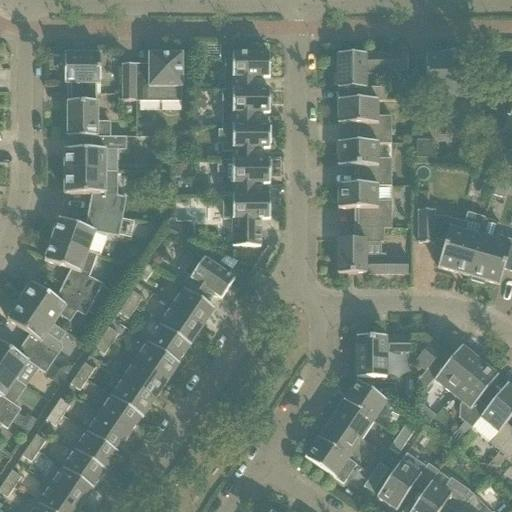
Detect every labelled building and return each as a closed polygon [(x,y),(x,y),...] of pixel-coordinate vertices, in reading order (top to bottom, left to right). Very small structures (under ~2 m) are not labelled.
[(64,86),(70,86),(70,85),(96,85),(96,86),(100,86),(100,56),(83,56),(83,52),(68,52),(68,56),(64,56),(64,86)] [(136,66),(136,103),(161,103),(182,103),(182,89),(182,76),(182,56),(148,56),(148,66),(136,66)] [(269,79),(269,56),(232,56),(232,64),(225,64),(225,92),(228,92),(260,92),(260,91),(260,79),(269,79)] [(357,90),(357,102),(377,102),(377,103),(383,103),(383,88),(365,89),(365,72),(407,72),(407,56),(337,56),(337,76),(334,76),(334,86),(337,86),(337,90),(357,90)] [(466,100),(466,59),(463,59),(463,56),(438,56),(438,59),(425,59),(425,95),(433,95),(433,104),(448,104),(448,100),(466,100)] [(121,86),(121,103),(136,103),(136,66),(121,66),(121,86)] [(511,69),(511,70),(491,125),(511,132),(511,69)] [(96,103),(96,86),(96,85),(70,85),(70,86),(70,103),(67,103),(67,120),(63,120),(63,135),(67,135),(67,139),(91,139),(97,139),(109,139),(109,124),(97,124),(97,103),(96,103)] [(222,92),(222,127),(232,127),(260,127),(260,126),(260,115),(269,115),(269,91),(260,91),(260,92),(228,92),(222,92)] [(377,118),(377,103),(377,102),(357,102),(337,102),(337,126),(357,126),(357,144),(357,145),(377,145),(391,145),(391,118),(377,118)] [(269,126),(260,126),(260,127),(232,127),(222,127),(221,127),(221,132),(218,132),(218,145),(221,145),(221,153),(232,153),(232,162),(260,162),(260,150),(269,150),(269,126)] [(125,139),(109,139),(97,139),(91,139),(91,151),(64,151),(64,174),(105,173),(105,152),(125,152),(125,139)] [(416,159),(434,159),(434,141),(416,141),(416,159)] [(377,160),(377,145),(357,145),(357,144),(337,144),(337,168),(357,168),(357,186),(357,187),(377,187),(377,188),(391,188),(391,160),(377,160)] [(260,162),(232,162),(221,163),(221,167),(217,167),(217,181),(221,181),(221,198),(223,198),(260,198),(260,197),(260,185),(269,185),(269,162),(260,162)] [(117,173),(105,173),(64,174),(64,196),(91,196),(88,213),(122,219),(125,199),(117,198),(117,173)] [(377,203),(377,188),(377,187),(357,187),(357,186),(337,186),(337,210),(357,210),(357,229),(391,230),(391,203),(377,203)] [(269,197),(260,197),(260,198),(223,198),(223,221),(232,221),(232,248),(260,248),(260,221),(269,221),(269,197)] [(467,278),(479,238),(462,233),(464,225),(445,219),(433,219),(433,212),(417,212),(418,245),(434,245),(434,241),(438,241),(445,243),(442,252),(439,251),(436,263),(438,264),(437,269),(467,278)] [(122,219),(88,213),(84,229),(58,220),(56,226),(53,225),(49,235),(53,237),(51,241),(88,254),(96,257),(99,258),(107,236),(118,238),(122,219)] [(391,230),(357,229),(357,241),(337,241),(337,276),(407,276),(407,260),(365,260),(365,244),(383,244),(383,230),(391,230)] [(511,273),(511,242),(495,238),(493,242),(479,238),(467,278),(471,279),(471,282),(483,285),(484,282),(499,287),(504,270),(511,273)] [(96,257),(88,254),(51,241),(44,263),(70,272),(62,286),(93,302),(102,286),(88,279),(96,257)] [(228,277),(233,271),(221,263),(217,270),(197,256),(184,275),(190,280),(183,290),(206,306),(207,306),(213,296),(221,301),(234,282),(228,277)] [(145,283),(154,271),(144,264),(135,276),(145,283)] [(93,302),(62,286),(55,300),(32,285),(29,288),(27,286),(18,298),(21,300),(19,303),(53,326),(59,317),(69,324),(76,313),(85,318),(93,302)] [(214,311),(207,306),(206,306),(183,290),(171,308),(202,329),(214,311)] [(133,293),(125,304),(135,310),(142,300),(133,293)] [(47,335),(53,326),(19,303),(7,321),(29,336),(23,346),(51,365),(61,350),(60,344),(47,335)] [(128,321),(135,310),(125,304),(118,314),(128,321)] [(190,347),(202,329),(171,308),(159,326),(190,347)] [(178,365),(190,347),(159,326),(147,344),(179,366),(179,365),(178,365)] [(108,329),(101,340),(111,346),(118,335),(108,329)] [(386,354),(410,354),(410,338),(356,338),(356,379),(386,379),(386,354)] [(104,357),(111,346),(101,340),(94,350),(104,357)] [(430,343),(414,363),(425,373),(441,353),(430,343)] [(51,365),(23,346),(16,355),(0,344),(0,371),(15,382),(28,363),(45,375),(51,365)] [(167,384),(179,366),(147,344),(135,362),(167,384)] [(419,380),(416,385),(425,393),(434,382),(452,397),(479,363),(475,360),(477,358),(467,351),(466,352),(461,348),(451,360),(441,353),(425,373),(419,380)] [(154,402),(167,384),(135,362),(122,380),(154,402)] [(479,363),(452,397),(462,405),(460,407),(459,420),(471,430),(480,419),(487,410),(478,402),(497,378),(479,363)] [(84,365),(77,375),(87,382),(94,371),(84,365)] [(15,382),(0,371),(0,411),(14,421),(20,411),(3,400),(15,382)] [(79,392),(87,382),(77,375),(70,386),(79,392)] [(142,419),(154,402),(122,380),(110,398),(142,419)] [(356,383),(343,402),(373,423),(387,403),(356,383)] [(511,389),(507,386),(487,410),(480,419),(498,434),(489,445),(499,453),(511,436),(511,430),(506,425),(511,417),(511,389)] [(142,420),(142,419),(110,398),(98,416),(129,437),(141,419),(142,420)] [(60,400),(53,411),(62,418),(70,407),(60,400)] [(373,423),(343,402),(330,421),(361,442),(373,423)] [(0,425),(7,431),(14,421),(0,411),(0,425)] [(55,428),(62,418),(53,411),(46,422),(55,428)] [(117,454),(129,437),(98,416),(86,433),(117,454)] [(361,442),(330,421),(317,440),(348,461),(361,442)] [(405,427),(397,438),(406,445),(414,433),(405,427)] [(105,472),(117,454),(86,433),(74,451),(105,472)] [(36,436),(29,447),(38,453),(45,443),(36,436)] [(511,436),(499,453),(509,461),(511,456),(511,436)] [(398,456),(406,445),(397,438),(389,450),(398,456)] [(356,466),(348,461),(317,440),(304,459),(343,486),(356,466)] [(31,464),(38,453),(29,447),(21,457),(31,464)] [(93,490),(105,472),(74,451),(62,469),(93,490)] [(424,494),(430,484),(438,473),(428,465),(426,468),(406,455),(376,499),(395,511),(396,511),(414,486),(424,494)] [(379,464),(371,476),(380,482),(388,470),(379,464)] [(81,508),(93,490),(62,469),(50,487),(81,508)] [(11,472),(4,483),(14,489),(21,478),(11,472)] [(372,494),(380,482),(371,476),(363,488),(372,494)] [(430,484),(424,494),(411,511),(440,511),(444,507),(451,511),(459,511),(473,496),(469,493),(450,480),(442,492),(430,484)] [(0,495),(7,500),(14,489),(4,483),(0,488),(0,495)] [(48,511),(78,511),(81,508),(50,487),(38,505),(48,511)] [(488,511),(473,496),(459,511),(488,511)]
